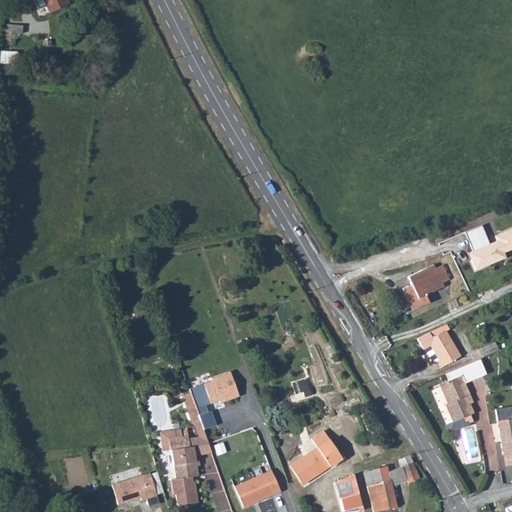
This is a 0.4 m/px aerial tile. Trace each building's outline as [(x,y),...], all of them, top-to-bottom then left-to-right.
[(36,0),(40,7),(46,4),(49,13),(69,4),(66,0),(36,0)] [(7,25),(6,32),(22,34),(23,26),(7,25)] [(482,225),(465,232),(476,258),(471,260),(475,270),(506,258),(504,253),(511,249),(511,229),(495,236),(497,241),(490,244),(482,225)] [(411,285),(403,289),(413,310),(429,303),(425,295),(444,287),(442,283),(449,280),(443,265),(435,268),(434,265),(408,277),(411,285)] [(447,325),(417,339),(423,349),(424,348),(428,346),(437,361),(441,368),(460,357),(445,332),(449,329),(447,325)] [(495,343),(478,350),(481,357),(498,349),(495,343)] [(428,346),(424,348),(433,363),(437,361),(428,346)] [(483,357),(476,361),(482,374),(484,380),(492,376),(483,357)] [(476,361),(463,366),(469,380),(482,374),(476,361)] [(469,380),(463,366),(429,381),(432,390),(440,387),(447,404),(445,404),(453,422),(458,420),(465,417),(466,421),(467,420),(468,422),(472,421),(469,416),(474,413),(470,404),(466,396),(470,395),(464,382),(469,380)] [(212,381),(189,389),(191,393),(199,415),(208,412),(206,405),(219,400),(220,403),(239,396),(230,372),(211,378),(212,381)] [(297,381),(301,395),(310,392),(306,378),(297,381)] [(183,395),(193,424),(195,423),(201,421),(199,415),(191,393),(183,395)] [(465,417),(458,420),(461,428),(473,423),(472,421),(468,422),(467,420),(466,421),(465,417)] [(511,418),(497,421),(503,455),(511,453),(511,418)] [(201,421),(195,423),(200,437),(189,439),(190,447),(194,446),(195,458),(212,452),(201,421)] [(168,438),(182,436),(181,429),(160,432),(163,451),(170,450),(168,438)] [(168,438),(170,450),(171,450),(176,479),(171,480),(173,495),(176,494),(177,506),(198,503),(195,482),(193,482),(192,477),(198,476),(197,466),(196,461),(195,458),(194,446),(190,447),(189,439),(188,431),(184,432),(185,436),(182,436),(168,438)] [(317,448),(290,466),(301,483),(318,471),(320,473),(342,458),(323,431),(311,439),(317,448)] [(399,461),(402,467),(413,463),(410,456),(399,461)] [(390,481),(367,488),(373,511),(376,511),(396,508),(391,486),(407,481),(408,483),(419,479),(415,469),(413,463),(402,467),(388,472),(390,481)] [(387,467),(363,472),(367,488),(390,481),(388,472),(387,467)] [(212,491),(221,490),(219,469),(210,470),(212,491)] [(271,471),(234,487),(243,508),(280,491),(271,471)] [(159,504),(150,473),(112,485),(118,505),(141,498),(141,500),(147,499),(149,507),(159,504)] [(347,511),(363,510),(354,474),(350,476),(350,479),(342,481),(342,479),(335,483),(342,511),(347,511)]
